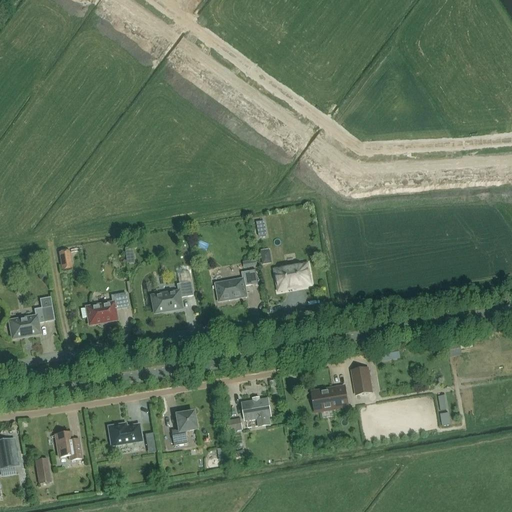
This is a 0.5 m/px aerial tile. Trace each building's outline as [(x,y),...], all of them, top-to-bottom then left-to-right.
[(135,263),(133,248),(125,249),(126,264),(135,263)] [(69,251),(58,253),(61,271),(72,269),(69,251)] [(261,253),(263,265),(271,264),(269,252),(261,253)] [(244,269),(257,267),(256,261),(243,263),(244,269)] [(310,286),(307,266),(275,271),(279,291),(310,286)] [(39,276),(40,280),(43,282),(45,281),(47,278),(46,274),(43,272),(40,273),(39,276)] [(243,281),(217,285),(220,302),(230,300),(231,300),(235,299),(246,297),(244,287),(252,286),(250,272),(241,273),(243,281)] [(179,285),(191,283),(189,273),(178,275),(179,285)] [(179,299),(193,296),(191,283),(179,285),(176,285),(178,292),(152,297),(154,314),(165,312),(166,312),(166,311),(170,311),(181,309),(179,299)] [(105,322),(116,320),(114,310),(128,308),(126,294),(111,297),(113,304),(87,309),(86,308),(80,309),(82,318),(88,317),(90,325),(100,323),(101,323),(105,322),(105,323),(105,322)] [(10,322),(13,339),(24,337),(28,336),(29,336),(39,334),(37,324),(54,321),(52,307),(34,310),(36,318),(10,322)] [(449,340),(449,348),(461,347),(461,339),(449,340)] [(352,372),(356,396),(372,394),(368,369),(352,372)] [(333,410),(333,408),(348,405),(345,388),(312,393),(313,402),(313,404),(314,404),(315,413),(333,410)] [(440,396),(441,411),(449,410),(448,395),(440,396)] [(268,401),(243,405),(246,421),(258,419),(259,427),(269,426),(268,418),(270,417),(268,401)] [(172,432),(174,446),(187,444),(185,432),(196,430),(193,413),(176,416),(179,430),(172,432)] [(441,415),(443,427),(451,426),(449,414),(441,415)] [(242,432),(240,420),(226,422),(228,434),(242,432)] [(126,424),(108,427),(111,448),(142,443),(139,425),(126,427),(126,424)] [(71,433),(50,437),(55,436),(59,458),(69,457),(70,461),(82,459),(79,440),(72,441),(71,433)] [(145,435),(147,445),(154,444),(153,434),(145,435)] [(0,468),(15,466),(10,441),(0,443),(0,468)] [(239,460),(246,459),(244,451),(238,453),(239,460)] [(35,462),(39,485),(51,483),(48,460),(35,462)]
